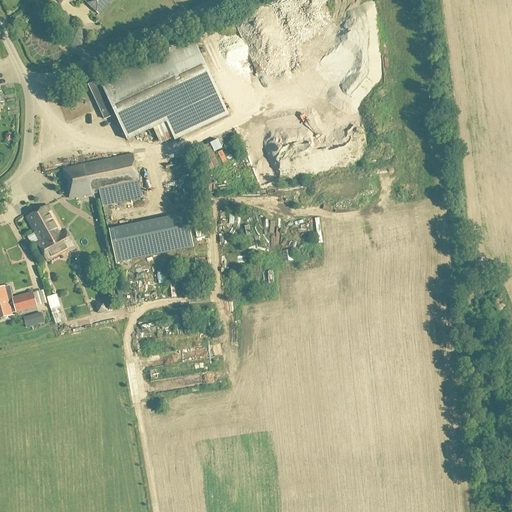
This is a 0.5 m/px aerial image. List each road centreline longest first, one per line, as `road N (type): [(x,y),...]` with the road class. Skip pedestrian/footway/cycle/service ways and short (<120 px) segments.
road 1 (track): [(214,282),(212,295),(133,311),(129,319),(155,511)]
road 2 (unclassified): [(26,84),(217,0)]
